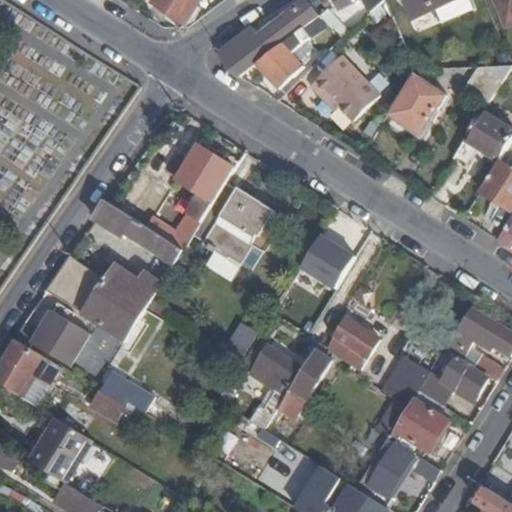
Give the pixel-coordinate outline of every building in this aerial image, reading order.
[(155,0),(151,6),(183,27),(200,0),(155,0)] [(374,14),(386,3),(384,0),(335,0),(341,11),(357,2),(362,0),(365,0),(367,2),(374,14)] [(405,0),(414,19),(457,0),(405,0)] [(511,0),(496,0),(508,25),(511,23),(511,0)] [(309,1),(299,9),(311,24),(322,16),(309,1)] [(259,65),(283,47),(299,33),(311,24),(299,9),(262,39),(256,32),(224,58),(241,79),(259,65)] [(336,17),(330,10),(322,16),(311,24),(299,33),(307,41),(327,24),(336,17)] [(303,69),(283,47),(259,65),(282,89),(303,69)] [(333,96),(343,106),(358,121),(382,98),(341,60),(312,87),(327,102),(333,96)] [(468,94),(489,107),(511,73),(511,68),(483,69),(468,94)] [(392,117),(422,136),(447,97),(417,78),(392,117)] [(337,112),(343,106),(333,96),(327,102),(337,112)] [(511,133),(484,116),(454,161),(467,170),(481,151),(499,163),(500,161),(511,142),(511,133)] [(198,146),(176,181),(200,196),(170,243),(184,252),(194,237),(227,185),(237,170),(198,146)] [(499,163),(480,193),(511,212),(511,168),(500,161),(499,163)] [(276,215),(227,185),(194,237),(243,266),(256,248),(265,253),(272,240),(264,235),(276,215)] [(110,204),(97,222),(123,238),(125,235),(175,266),(184,252),(170,243),(146,227),(110,204)] [(511,219),(498,242),(507,247),(511,238),(511,219)] [(324,232),(305,268),(340,287),(360,252),(324,232)] [(47,293),(127,344),(147,311),(108,284),(71,259),(47,293)] [(118,268),(108,284),(147,311),(163,285),(158,282),(146,275),(141,282),(118,268)] [(158,282),(163,285),(172,272),(167,268),(158,282)] [(511,358),(511,332),(474,308),(448,350),(461,358),(465,361),(477,343),(492,353),(495,348),(511,359),(511,358)] [(52,315),(34,343),(70,366),(89,337),(52,315)] [(363,367),(380,340),(348,320),(331,348),(363,367)] [(238,322),(229,351),(251,358),(260,328),(238,322)] [(58,381),(66,368),(16,337),(0,365),(0,383),(19,396),(37,369),(58,381)] [(261,406),(251,422),(265,431),(281,406),(304,369),(271,347),(252,377),(275,392),(265,409),(261,406)] [(316,350),(304,369),(281,406),(297,416),(332,360),(316,350)] [(408,412),(420,393),(432,374),(405,357),(382,392),(397,402),(377,431),(391,439),(408,412)] [(446,381),(432,374),(420,393),(430,400),(444,409),(456,390),(475,402),(491,377),(478,369),(465,361),(461,358),(446,381)] [(484,360),(478,369),(491,377),(497,382),(504,372),(484,360)] [(73,372),(66,368),(58,381),(37,369),(19,396),(46,412),(60,390),(62,391),(73,372)] [(247,374),(239,369),(218,401),(227,407),(247,374)] [(113,379),(104,391),(111,395),(136,411),(171,432),(178,421),(113,379)] [(430,400),(420,393),(408,412),(414,416),(422,405),(425,407),(430,400)] [(136,411),(111,395),(102,411),(127,426),(136,411)] [(390,440),(400,446),(405,439),(430,454),(450,423),(425,407),(422,405),(414,416),(408,412),(391,439),(390,440)] [(95,442),(57,419),(30,461),(68,485),(95,442)] [(390,440),(378,459),(386,465),(373,486),(389,497),(416,456),(400,446),(390,440)] [(0,465),(12,473),(23,457),(0,442),(0,465)] [(435,482),(442,471),(426,462),(419,473),(435,482)] [(175,511),(184,498),(162,484),(144,511),(175,511)] [(511,511),(511,505),(481,485),(471,500),(490,511),(489,511),(511,511)] [(112,511),(92,499),(83,511),(112,511)] [(300,511),(368,511),(348,499),(338,511),(323,511),(304,500),(298,510),(300,511)]
